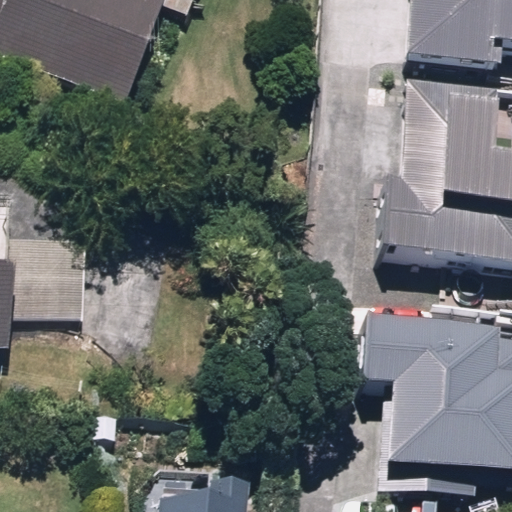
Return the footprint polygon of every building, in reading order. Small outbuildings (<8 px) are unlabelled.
[(0,0),(0,69),(114,109),(146,20),(177,31),(188,0),(0,0)] [(511,96),(511,0),(392,0),(391,95),(511,96)] [(367,300),(511,306),(511,150),(487,150),(488,128),(375,124),(367,300)] [(381,511),(511,511),(511,349),(345,340),(340,419),(381,421),(375,511),(381,511)] [(233,511),(234,493),(143,490),(141,511),(233,511)]
